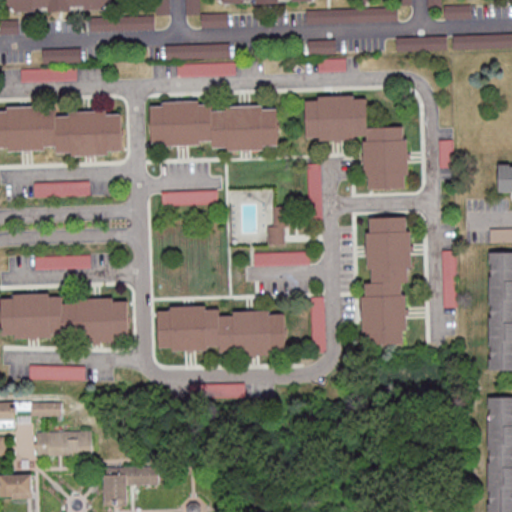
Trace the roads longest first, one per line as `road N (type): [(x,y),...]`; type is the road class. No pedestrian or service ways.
road 1 (residential): [(142,242),(151,368),(312,375),(329,364),(337,340),(334,206),(433,202)]
road 2 (residential): [(137,86),(410,79),(430,97),(433,202)]
road 3 (residential): [(142,242),(137,86)]
road 4 (residential): [(0,252),(142,242)]
road 5 (residential): [(141,218),(0,225)]
road 6 (residential): [(433,202),(437,341)]
